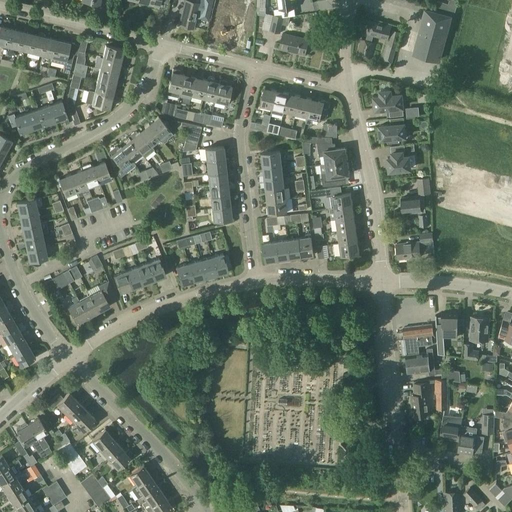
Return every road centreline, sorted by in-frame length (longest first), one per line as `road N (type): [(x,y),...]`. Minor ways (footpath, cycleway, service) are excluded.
road 1 (residential): [(0,201),(13,177),(129,108),(153,77),(162,44)]
road 2 (tertiary): [(402,511),(382,278)]
road 3 (residential): [(261,279),(239,138),(253,66)]
road 4 (residential): [(69,357),(138,315),(261,279)]
road 5 (residential): [(203,507),(161,450),(69,357)]
road 6 (tertiary): [(382,278),(346,88)]
road 7 (residential): [(162,44),(0,6)]
road 8 (residential): [(69,357),(31,309),(0,226)]
road 9 (residential): [(511,293),(382,278)]
road 10 (residential): [(261,279),(382,278)]
